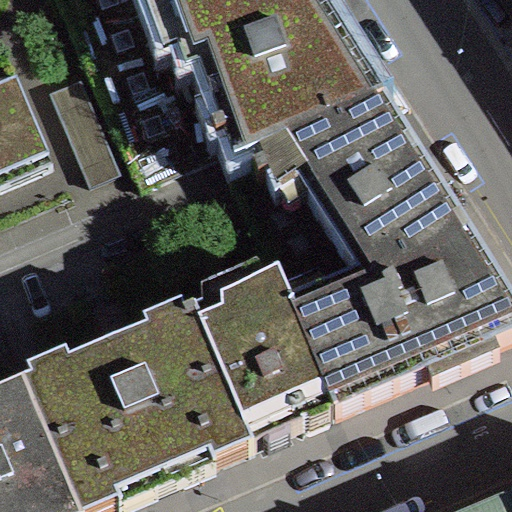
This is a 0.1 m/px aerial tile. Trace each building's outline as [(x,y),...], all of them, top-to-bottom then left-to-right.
[(234,172),(256,162),(384,108),(314,0),(61,0),(144,194),(229,158),(234,172)] [(0,56),(0,193),(50,172),(1,56),(0,56)] [(384,108),(256,162),(262,176),(235,188),(276,284),(289,314),(371,280),(383,299),(470,243),(392,121),(384,108)] [(289,314),(335,422),(511,346),(511,308),(470,243),(383,299),(371,280),(289,314)] [(289,314),(276,284),(193,320),(252,458),(262,453),(263,454),(268,460),(290,450),(290,443),(290,441),(335,422),(289,314)] [(252,458),(193,320),(22,393),(72,511),(131,511),(216,476),(215,473),(252,458)] [(72,511),(22,393),(0,402),(0,511),(72,511)]
